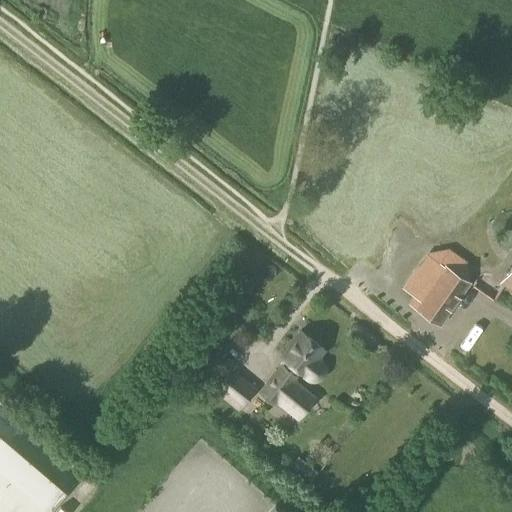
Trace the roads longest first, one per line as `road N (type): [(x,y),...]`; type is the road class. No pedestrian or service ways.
road 1 (track): [(278,241),(0,25)]
road 2 (track): [(511,420),(278,241)]
